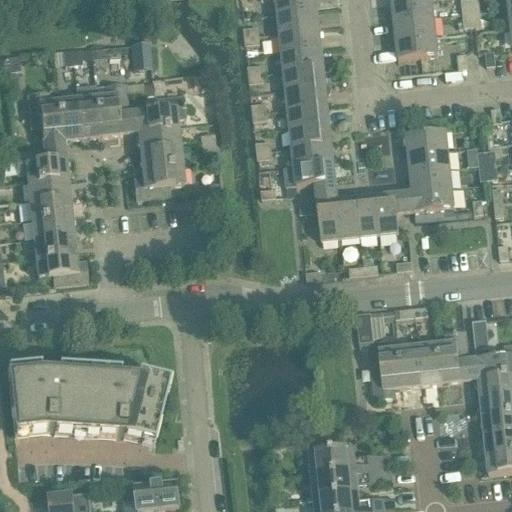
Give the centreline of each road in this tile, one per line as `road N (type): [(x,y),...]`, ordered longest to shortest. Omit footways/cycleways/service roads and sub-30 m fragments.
road 1 (residential): [(188,303),(234,297),(290,309),(511,285)]
road 2 (residential): [(511,92),(367,104),(355,0)]
road 3 (residential): [(209,511),(188,303)]
road 4 (residential): [(112,310),(105,246),(197,236)]
